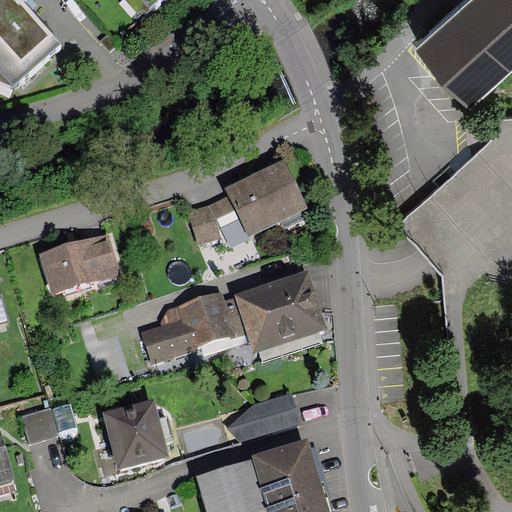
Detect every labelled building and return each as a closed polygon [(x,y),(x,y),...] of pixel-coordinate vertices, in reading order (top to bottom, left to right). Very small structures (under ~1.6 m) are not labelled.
[(0,0),(0,87),(5,93),(11,87),(14,90),(63,47),(25,4),(29,0),(0,0)] [(125,0),(123,2),(137,17),(143,11),(147,16),(165,0),(125,0)] [(511,0),(467,0),(416,47),(470,107),(511,68),(511,0)] [(109,34),(101,40),(110,50),(117,44),(109,34)] [(283,160),(226,188),(230,196),(249,234),(280,218),(285,228),(310,216),(283,160)] [(249,234),(230,196),(210,206),(189,213),(198,245),(221,239),(219,229),(222,228),(231,248),(250,238),(249,234)] [(110,234),(39,254),(50,296),(122,276),(110,234)] [(164,327),(139,336),(152,371),(251,336),(259,360),(331,335),(312,281),(228,310),(222,292),(160,314),(164,327)] [(0,291),(0,323),(9,321),(0,291)] [(254,405),(229,429),(240,443),(300,425),(291,394),(254,405)] [(155,401),(103,414),(118,471),(171,458),(167,443),(174,441),(168,417),(160,420),(155,401)] [(72,405),(53,410),(59,432),(62,437),(68,439),(74,438),(77,432),(78,428),(72,405)] [(52,410),(23,418),(31,445),(59,437),(52,410)] [(0,433),(0,495),(16,491),(0,433)] [(255,466),(199,485),(206,511),(330,511),(309,445),(254,462),(255,466)]
